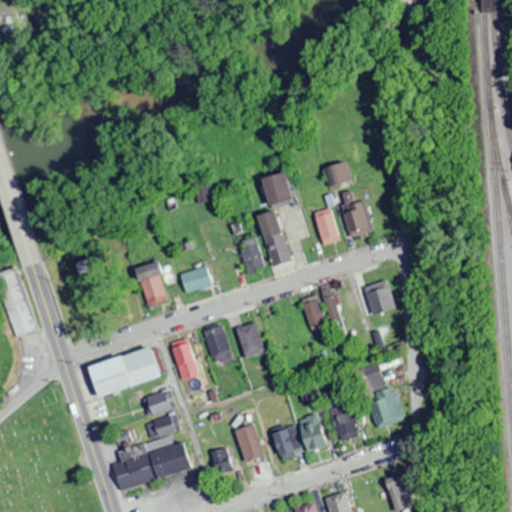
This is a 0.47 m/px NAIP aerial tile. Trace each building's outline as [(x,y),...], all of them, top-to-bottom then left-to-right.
[(326,169),(330,188),(356,183),(352,164),(326,169)] [(271,177),(274,205),(297,203),(294,175),(271,177)] [(197,185),(199,204),(212,202),(209,183),(197,185)] [(344,195),(351,237),(375,233),(370,202),(357,204),(355,194),(344,195)] [(344,242),(337,209),(321,213),(328,245),(344,242)] [(277,271),(291,267),(282,236),(289,234),(282,211),(260,218),(277,271)] [(270,268),(259,238),(243,244),(254,274),(270,268)] [(107,269),(104,258),(83,264),(86,274),(107,269)] [(189,296),(218,286),(211,267),(183,276),(189,296)] [(26,269),(2,275),(19,338),(42,332),(26,269)] [(143,284),(151,308),(172,301),(164,277),(143,284)] [(369,288),(378,317),(395,311),(386,282),(369,288)] [(372,333),(368,317),(362,318),(355,287),(343,289),(354,337),(372,333)] [(315,332),(327,328),(318,301),(306,306),(315,332)] [(265,316),(277,358),(292,354),(280,312),(265,316)] [(249,359),(268,353),(258,323),(239,330),(249,359)] [(236,359),(223,327),(206,334),(219,366),(236,359)] [(176,343),(185,382),(203,378),(195,339),(176,343)] [(170,380),(161,348),(94,369),(103,400),(170,380)] [(157,418),(180,411),(174,393),(151,400),(157,418)] [(375,404),(379,426),(391,424),(386,402),(375,404)] [(343,440),(359,435),(350,406),(334,412),(343,440)] [(325,414),(304,421),(314,452),(335,445),(325,414)] [(150,425),(159,451),(177,445),(175,437),(185,433),(179,415),(150,425)] [(268,458),(258,426),(239,432),(249,464),(268,458)] [(301,458),(289,427),(275,432),(287,463),(301,458)] [(203,472),(196,444),(155,454),(153,446),(134,450),(137,461),(120,465),(127,491),(203,472)] [(224,480),(240,472),(229,448),(212,456),(224,480)] [(402,511),(404,511),(417,507),(408,487),(415,484),(408,469),(388,478),(402,511)] [(329,502),(332,511),(353,511),(347,495),(329,502)] [(297,510),(297,511),(320,511),(317,503),(297,510)]
